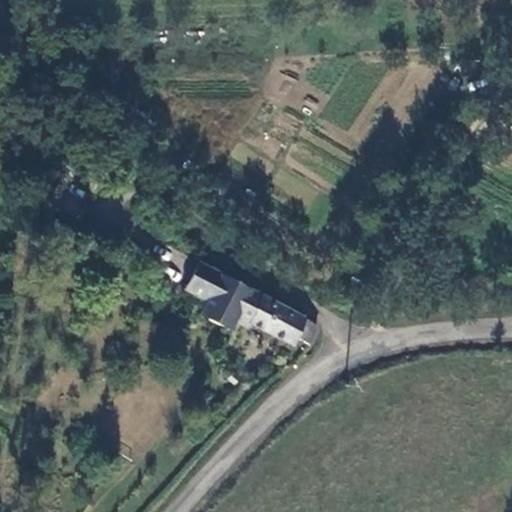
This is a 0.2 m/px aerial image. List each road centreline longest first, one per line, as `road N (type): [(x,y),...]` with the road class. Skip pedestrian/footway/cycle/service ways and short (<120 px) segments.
road 1 (unclassified): [(0,24),(79,133),(155,206),(352,341)]
road 2 (unclassified): [(181,511),(251,430),(352,341)]
road 3 (unclassified): [(352,341),(511,335)]
